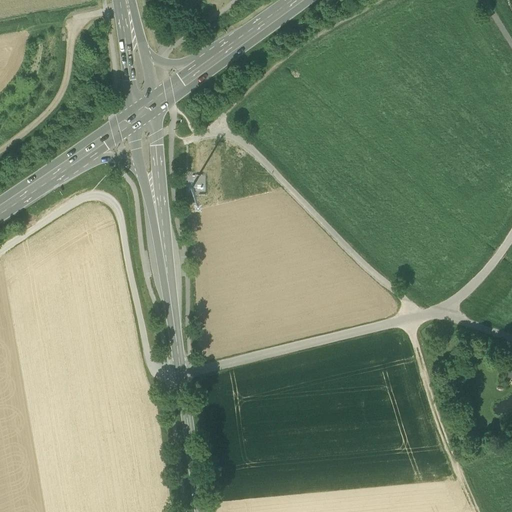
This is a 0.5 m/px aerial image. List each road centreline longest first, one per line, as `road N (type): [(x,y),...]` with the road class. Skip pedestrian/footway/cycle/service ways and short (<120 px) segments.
road 1 (track): [(168,377),(150,361),(117,209),(106,197),(83,198),(0,250)]
road 2 (track): [(213,129),(240,141),(277,176),(406,300),(410,318)]
road 3 (unclassified): [(435,311),(180,376)]
road 4 (secondary): [(176,344),(153,105)]
road 5 (track): [(132,6),(74,19),(65,87),(0,152)]
road 6 (track): [(477,511),(410,318)]
road 7 (secondary): [(141,172),(176,344)]
road 8 (secondary): [(200,511),(180,376)]
